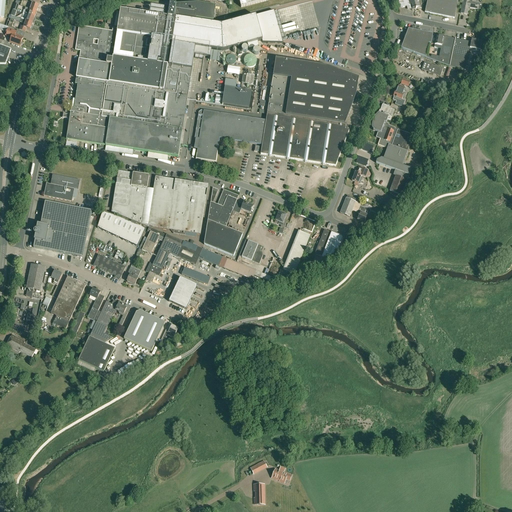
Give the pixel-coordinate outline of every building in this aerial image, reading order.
[(398,0),(399,2),(398,2),(399,5),(400,5),(401,7),(403,8),(407,7),(408,11),(411,10),(410,6),(412,6),(413,9),(420,7),(418,0),(398,0)] [(427,0),(425,13),(455,19),(458,0),(427,0)] [(472,0),(463,0),(461,14),(466,15),(468,7),(478,9),(479,4),(472,3),(472,0)] [(32,3),(30,9),(37,12),(39,6),(32,3)] [(78,68),(75,67),(75,71),(77,71),(76,78),(78,79),(78,80),(76,80),(75,85),(78,85),(77,92),(74,110),(71,109),(71,113),(66,140),(72,141),(77,142),(106,146),(134,151),(148,153),(168,156),(178,158),(189,92),(192,70),(194,56),(210,58),(211,50),(223,52),(248,45),(249,50),(259,47),(257,42),(262,41),(263,43),(283,43),(274,11),(221,25),(196,21),(196,18),(213,21),(215,6),(198,3),(165,5),(165,6),(163,17),(120,10),(120,12),(116,11),(114,26),(116,26),(118,26),(117,29),(116,29),(112,28),(112,32),(100,30),(79,26),(78,33),(77,41),(77,42),(76,50),(81,51),(79,60),(78,68)] [(25,8),(24,10),(26,11),(25,14),(28,15),(35,18),(37,12),(30,9),(26,8),(25,8)] [(24,14),(22,20),(26,21),(33,24),(34,24),(35,20),(34,20),(35,18),(28,15),(25,14),(24,14)] [(18,18),(17,21),(20,22),(25,24),(24,27),(21,26),(20,30),(25,32),(27,28),(31,30),(33,24),(26,21),(22,20),(21,20),(18,18)] [(21,43),(23,38),(15,35),(17,32),(8,29),(6,35),(12,38),(10,42),(20,46),(21,45),(22,44),(21,43)] [(429,44),(431,44),(433,35),(408,30),(401,49),(426,58),(429,44)] [(442,49),(444,37),(444,35),(440,35),(439,37),(437,36),(434,47),(441,49),(442,49)] [(442,49),(441,49),(438,63),(450,67),(452,53),(455,39),(444,37),(442,49)] [(452,53),(450,67),(465,73),(470,48),(481,51),(482,42),(472,40),(471,43),(455,39),(452,53)] [(11,49),(0,45),(0,64),(6,64),(11,49)] [(235,63),(236,61),(236,60),(236,59),(236,58),(235,58),(235,57),(234,56),(233,56),(231,55),(230,55),(228,56),(227,57),(226,59),(226,61),(226,62),(227,63),(227,64),(228,65),(229,65),(230,65),(231,65),(232,65),(233,65),(234,64),(235,63)] [(256,64),(256,63),(257,62),(257,60),(256,58),(255,57),(254,56),(253,56),(252,55),(251,55),(250,55),(249,55),(248,55),(247,56),(246,56),(246,57),(245,58),(244,59),(244,60),(244,62),(244,63),(244,64),(245,65),(246,66),(246,67),(248,68),(250,68),(251,68),(252,68),(253,67),(254,67),(255,66),(256,65),(256,64)] [(328,67),(276,59),(266,121),(201,111),(199,112),(194,139),(199,140),(196,159),(215,162),(219,138),(262,145),(261,155),(268,156),(270,157),(272,156),(286,159),(287,160),(289,159),(303,161),(305,163),(307,162),(321,164),(323,166),(325,165),(335,166),(351,126),(344,125),(356,95),(358,78),(328,67)] [(443,70),(424,63),(421,70),(440,77),(443,70)] [(228,67),(227,73),(239,75),(240,68),(228,67)] [(246,76),(243,76),(242,83),(253,85),(255,76),(247,74),(246,76)] [(397,89),(396,88),(394,93),(393,97),(394,97),(393,100),(396,102),(395,105),(401,107),(403,106),(405,101),(402,100),(403,98),(404,98),(406,92),(405,92),(406,89),(398,86),(397,89)] [(252,91),(225,87),(222,105),(249,109),(252,91)] [(375,163),(395,171),(409,176),(412,170),(402,166),(408,152),(407,152),(411,143),(409,143),(411,137),(410,134),(395,129),(395,128),(389,126),(388,124),(386,123),(387,121),(390,122),(394,110),(390,109),(390,107),(383,105),(382,105),(380,110),(379,113),(377,114),(376,116),(375,117),(374,118),(373,121),(372,123),(372,126),(372,128),(372,129),(373,130),(374,130),(374,131),(378,133),(376,138),(380,139),(378,145),(387,149),(383,159),(381,158),(377,160),(375,163)] [(362,169),(358,168),(357,172),(356,172),(352,181),(355,182),(358,184),(361,177),(366,178),(367,177),(368,177),(369,177),(370,177),(370,176),(370,175),(370,174),(368,173),(368,172),(362,169)] [(133,173),(118,171),(112,213),(148,228),(149,226),(152,227),(166,229),(174,230),(173,234),(185,236),(185,232),(200,235),(208,185),(193,183),(194,182),(190,181),(190,182),(155,177),(153,191),(147,190),(149,176),(148,176),(133,173)] [(401,196),(407,180),(407,181),(409,176),(395,171),(393,175),(395,176),(390,191),(401,196)] [(74,190),(78,191),(80,181),(53,175),(51,185),(46,184),(44,197),(72,202),(74,190)] [(209,215),(208,221),(204,245),(234,257),(243,235),(226,228),(232,212),(235,213),(239,203),(236,202),(238,196),(223,190),(217,206),(211,203),(209,215)] [(346,199),(340,214),(350,218),(356,202),(355,202),(356,200),(348,196),(346,199)] [(239,203),(235,213),(239,214),(241,210),(250,213),(253,206),(248,205),(248,204),(248,203),(247,203),(246,203),(246,204),(244,203),(243,205),(240,203),(240,204),(239,203)] [(51,213),(43,212),(40,230),(37,230),(36,230),(35,230),(34,231),(34,232),(34,233),(34,234),(34,235),(35,235),(36,235),(33,248),(83,258),(92,212),(91,211),(52,204),(51,213)] [(370,211),(360,207),(356,217),(359,218),(358,220),(364,223),(367,216),(368,216),(370,211)] [(102,231),(110,215),(103,212),(97,229),(102,231)] [(286,215),(279,212),(275,221),(279,222),(278,224),(281,226),(280,227),(284,229),(287,221),(284,220),(286,215)] [(110,215),(102,231),(107,233),(115,217),(110,215)] [(112,236),(120,219),(115,217),(107,233),(112,236)] [(117,238),(125,221),(120,219),(112,236),(117,238)] [(130,223),(125,221),(117,238),(122,240),(130,223)] [(127,243),(135,225),(130,223),(122,240),(127,243)] [(132,245),(141,227),(135,225),(127,243),(132,245)] [(132,245),(137,247),(146,229),(141,227),(132,245)] [(151,254),(158,240),(163,242),(166,238),(167,235),(166,236),(152,229),(149,228),(147,232),(150,233),(146,242),(143,241),(137,254),(140,256),(142,251),(142,250),(151,254)] [(296,275),(310,235),(298,230),(284,271),(296,275)] [(321,258),(331,233),(324,230),(314,255),(321,258)] [(331,233),(321,258),(329,261),(340,251),(344,238),(331,233)] [(166,238),(163,242),(153,264),(153,265),(149,273),(146,280),(151,282),(152,282),(154,277),(155,277),(156,275),(159,276),(162,270),(164,270),(165,270),(166,267),(164,266),(169,254),(190,264),(197,247),(196,247),(184,242),(167,235),(166,238)] [(248,242),(249,241),(246,240),(239,256),(242,257),(255,263),(259,264),(263,256),(262,256),(263,255),(261,252),(260,252),(262,247),(248,242)] [(119,280),(120,278),(120,279),(126,268),(98,255),(93,266),(116,277),(115,278),(119,280)] [(27,289),(26,297),(32,298),(33,290),(40,291),(45,268),(31,265),(30,273),(29,273),(27,281),(28,281),(27,289)] [(133,286),(134,285),(135,285),(141,272),(131,267),(126,277),(128,278),(127,282),(130,283),(130,284),(133,286)] [(211,278),(185,267),(182,274),(208,285),(211,278)] [(50,272),(49,277),(52,278),(51,278),(55,280),(53,284),(57,286),(62,275),(55,271),(54,274),(50,272)] [(53,324),(66,330),(86,285),(68,277),(51,314),(56,317),(53,324)] [(180,277),(170,302),(188,309),(198,284),(180,277)] [(94,321),(97,322),(97,323),(101,313),(98,311),(105,297),(99,295),(100,293),(93,289),(92,290),(90,289),(87,295),(96,299),(88,318),(94,321)] [(97,323),(90,338),(79,361),(104,373),(115,349),(105,344),(114,339),(108,336),(109,335),(108,331),(106,330),(115,311),(119,303),(114,301),(112,305),(106,302),(101,313),(97,323)] [(119,313),(119,315),(123,316),(122,319),(125,320),(131,307),(119,302),(119,303),(115,311),(119,312),(119,313)] [(165,323),(140,311),(136,313),(124,339),(152,352),(165,323)] [(72,332),(76,334),(85,314),(80,312),(72,332)] [(169,331),(166,330),(163,338),(162,341),(165,342),(168,336),(174,338),(179,329),(175,327),(172,326),(169,331)] [(6,347),(19,353),(20,352),(32,358),(36,350),(24,344),(25,342),(12,335),(6,347)] [(253,474),(260,471),(257,465),(250,469),(253,474)] [(279,470),(274,469),(272,479),(277,480),(280,481),(284,482),(286,478),(290,479),(291,474),(282,471),(282,472),(279,471),(279,470)] [(264,505),(264,486),(253,486),(253,493),(255,493),(255,499),(253,499),(253,505),(264,505)]
